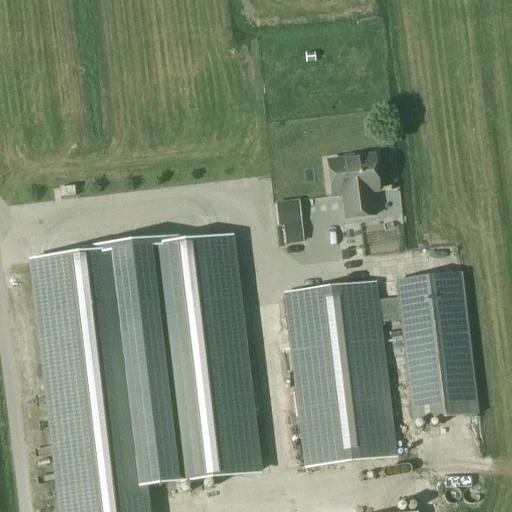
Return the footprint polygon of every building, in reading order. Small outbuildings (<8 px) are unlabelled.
[(374,157),(328,162),(331,198),(343,196),(346,220),(373,217),(371,193),(378,192),(374,157)] [(287,203),(276,204),(278,227),(283,227),(290,226),(287,203)] [(283,227),(285,246),(303,244),(301,225),(290,226),(283,227)] [(81,255),(27,262),(56,511),(149,511),(147,489),(260,475),(233,237),(179,243),(179,238),(81,250),(81,255)] [(460,275),(396,283),(413,424),(477,416),(460,275)] [(376,285),(283,296),(304,469),(396,458),(376,285)]
